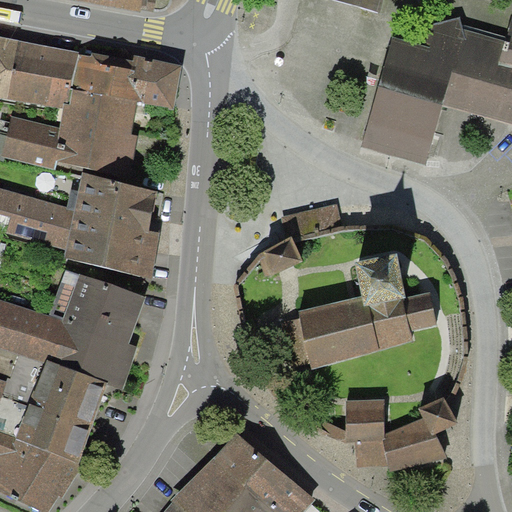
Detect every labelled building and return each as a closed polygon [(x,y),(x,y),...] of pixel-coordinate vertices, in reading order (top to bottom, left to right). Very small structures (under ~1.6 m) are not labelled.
[(72,0),(137,12),(137,7),(152,10),(153,0),(72,0)] [(326,0),(330,1),(378,15),(381,2),(381,0),(326,0)] [(421,45),(394,37),(384,72),(363,146),(423,163),(440,103),(485,115),(511,122),(511,20),(506,40),(463,28),(461,17),(426,24),(421,45)] [(84,57),(0,39),(0,99),(67,112),(72,113),(77,92),(84,57)] [(140,68),(84,57),(77,92),(132,103),(140,68)] [(141,61),(140,68),(132,103),(142,105),(179,114),(186,70),(141,61)] [(132,103),(77,92),(72,113),(67,112),(64,128),(56,166),(132,181),(140,139),(135,138),(142,105),(132,103)] [(64,128),(13,117),(4,159),(55,170),(56,166),(64,128)] [(163,194),(87,178),(80,211),(71,253),(69,263),(153,281),(161,239),(154,238),(163,194)] [(80,211),(0,189),(0,233),(71,253),(80,211)] [(341,235),(336,206),(278,216),(283,242),(287,240),(290,246),(341,235)] [(270,247),(252,255),(254,260),(257,267),(264,284),(284,275),(300,269),(290,246),(287,240),(283,242),(270,247)] [(347,302),(288,317),(301,371),(411,344),(408,331),(437,324),(429,291),(396,299),(385,259),(339,271),(347,302)] [(149,303),(84,281),(69,326),(0,303),(0,350),(47,367),(110,389),(127,394),(142,350),(134,347),(149,303)] [(110,389),(47,367),(34,407),(18,440),(81,470),(110,389)] [(0,419),(2,420),(13,386),(0,381),(0,419)] [(431,409),(418,417),(422,424),(433,443),(437,441),(446,436),(459,428),(448,409),(444,402),(431,409)] [(383,468),(381,442),(380,437),(377,404),(339,408),(341,434),(343,446),(354,445),(356,471),(383,468)] [(380,437),(381,442),(383,468),(387,473),(443,458),(437,441),(433,443),(422,424),(380,437)] [(324,432),(321,436),(336,446),(343,446),(341,434),(328,426),(326,429),(324,432)] [(315,500),(237,431),(165,511),(303,511),(311,504),(315,500)] [(18,440),(0,433),(0,492),(40,511),(54,511),(81,470),(18,440)]
